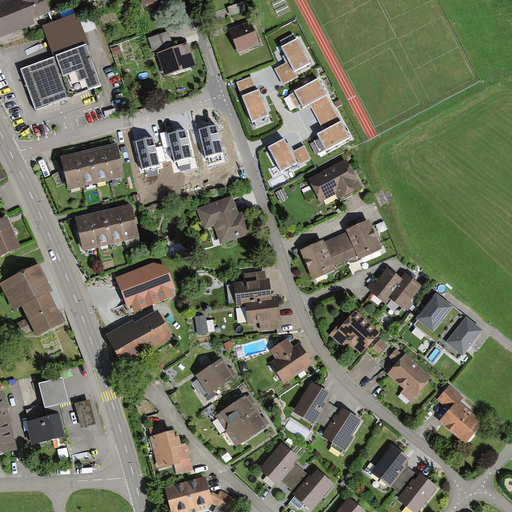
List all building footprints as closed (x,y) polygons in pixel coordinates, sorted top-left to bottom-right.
[(0,40),(36,26),(34,21),(51,15),(44,0),(7,0),(0,3),(0,40)] [(141,0),(144,8),(167,0),(141,0)] [(244,2),(228,8),(231,16),(247,11),(244,2)] [(92,14),(79,19),(85,34),(98,29),(92,14)] [(53,58),(19,70),(35,113),(102,88),(87,48),(89,47),(85,34),(79,19),(77,15),(42,28),(53,58)] [(251,22),(229,30),(238,54),(260,45),(251,22)] [(168,32),(148,39),(152,52),(173,45),(168,32)] [(311,64),(298,38),(280,48),(288,62),(276,68),(284,84),(298,77),(296,72),(311,64)] [(189,45),(157,55),(165,78),(196,67),(189,45)] [(319,79),(294,92),(303,110),(311,106),(324,131),(317,134),(326,150),(350,138),(319,79)] [(271,117),(259,89),(241,97),(252,125),(271,117)] [(222,151),(216,126),(200,130),(206,155),(222,151)] [(185,130),(169,134),(175,160),(191,156),(185,130)] [(153,138),(137,142),(143,167),(159,164),(153,138)] [(298,162),(285,138),(269,148),(282,171),(298,162)] [(82,152),(61,157),(65,176),(69,190),(125,177),(122,162),(117,143),(94,149),(82,152)] [(346,160),(308,181),(321,204),(336,195),(339,201),(362,189),(346,160)] [(284,189),(276,193),(280,202),(288,199),(284,189)] [(233,197),(197,210),(204,229),(213,226),(220,244),(253,233),(246,212),(239,214),(233,197)] [(99,212),(75,217),(79,234),(82,249),(138,237),(135,221),(131,205),(107,210),(99,212)] [(8,218),(0,221),(0,259),(22,250),(8,218)] [(323,242),(300,252),(313,282),(337,271),(335,267),(358,257),(360,261),(383,251),(370,222),(347,232),(347,233),(324,243),(323,242)] [(153,263),(115,277),(118,284),(127,306),(132,304),(135,311),(175,295),(172,289),(175,288),(167,266),(153,263)] [(40,266),(0,285),(0,286),(14,313),(22,309),(27,319),(17,324),(23,337),(34,331),(38,340),(66,326),(50,294),(53,292),(40,266)] [(372,290),(370,293),(386,306),(390,300),(404,311),(405,309),(409,312),(414,304),(411,302),(423,287),(405,274),(401,279),(388,269),(376,283),(373,281),(368,288),(372,290)] [(245,284),(234,285),(237,308),(246,306),(249,325),(260,324),(261,331),(278,329),(277,321),(281,321),(278,297),(273,297),(271,281),(267,282),(266,272),(244,274),(245,284)] [(454,309),(437,295),(416,321),(418,322),(434,334),(454,309)] [(446,345),(466,319),(454,309),(434,334),(418,322),(415,326),(458,361),(462,357),(446,345)] [(133,321),(106,337),(128,376),(149,364),(144,355),(174,339),(158,311),(135,324),(133,321)] [(339,325),(330,336),(344,348),(348,344),(362,355),(381,334),(356,312),(342,328),(339,325)] [(206,316),(194,318),(198,336),(209,334),(206,316)] [(484,332),(466,319),(446,345),(462,357),(463,358),(484,332)] [(42,343),(50,361),(65,354),(57,336),(42,343)] [(270,364),(284,385),(314,365),(300,343),(294,347),(288,339),(270,351),(276,360),(270,364)] [(388,346),(381,339),(373,348),(380,355),(388,346)] [(230,341),(224,344),(227,351),(233,348),(230,341)] [(402,394),(412,403),(433,378),(406,354),(404,356),(396,349),(389,358),(397,365),(388,376),(405,390),(402,394)] [(196,377),(209,397),(234,380),(221,361),(196,377)] [(47,418),(26,424),(32,447),(66,438),(63,428),(66,427),(60,406),(70,403),(63,379),(39,385),(47,418)] [(312,384),(293,413),(314,426),(316,423),(327,429),(321,438),(345,454),(355,438),(352,436),(361,422),(343,410),(341,412),(327,403),(332,396),(312,384)] [(440,423),(466,446),(484,424),(460,404),(464,399),(450,386),(437,401),(450,411),(440,423)] [(4,393),(0,393),(0,457),(18,453),(4,393)] [(216,417),(237,449),(267,429),(246,397),(216,417)] [(90,401),(75,405),(81,429),(96,426),(90,401)] [(42,406),(26,411),(28,420),(45,416),(42,406)] [(151,438),(150,438),(158,471),(176,467),(178,474),(193,470),(186,445),(181,446),(179,438),(176,439),(174,433),(167,435),(164,424),(149,428),(151,438)] [(282,444),(259,471),(278,487),(282,483),(295,494),(292,496),(311,511),(312,511),(334,486),(317,472),(312,478),(295,464),(300,459),(282,444)] [(393,446),(370,474),(390,490),(392,489),(402,497),(398,501),(411,511),(419,511),(438,489),(421,476),(419,478),(405,467),(411,460),(393,446)] [(206,477),(165,489),(170,511),(189,511),(190,511),(196,510),(196,511),(197,511),(210,509),(209,506),(213,505),(214,505),(211,494),(206,477)] [(345,489),(348,484),(344,480),(340,485),(345,489)] [(353,488),(348,484),(345,489),(349,492),(353,488)] [(213,493),(211,494),(214,505),(213,505),(216,507),(217,506),(227,511),(229,511),(230,511),(236,501),(221,491),(218,496),(213,493)] [(364,511),(349,499),(338,511),(364,511)]
